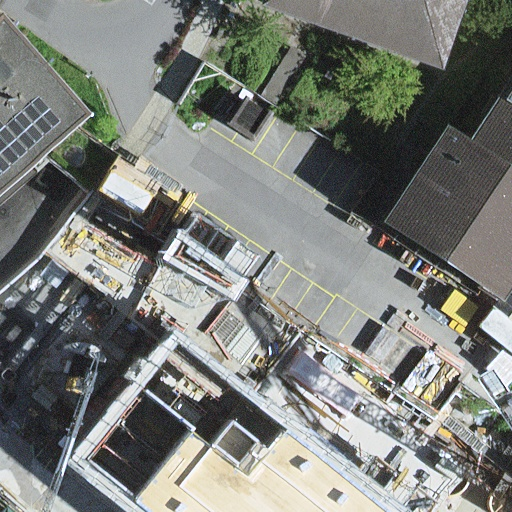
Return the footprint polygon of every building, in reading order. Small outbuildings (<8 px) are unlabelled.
[(453,0),(249,0),(246,11),(432,69),(453,0)] [(0,191),(81,122),(0,29),(0,191)] [(511,63),(460,140),(500,166),(511,175),(511,63)] [(460,140),(438,125),(375,220),(494,300),(511,274),(511,175),(500,166),(460,140)] [(81,461),(145,511),(392,511),(178,341),(81,461)] [(511,511),(511,450),(473,510),(477,511),(511,511)]
